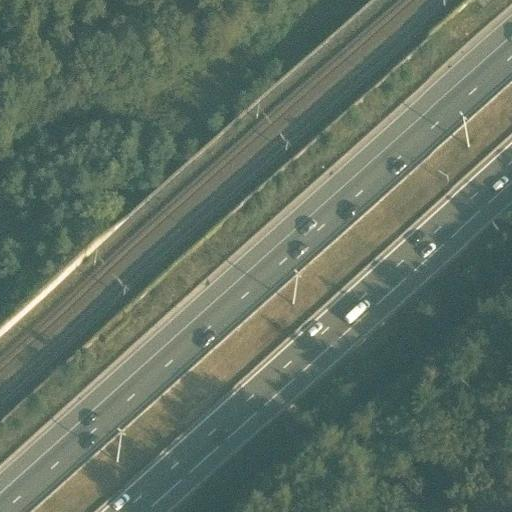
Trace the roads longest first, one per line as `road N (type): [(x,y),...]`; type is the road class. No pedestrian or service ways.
road 1 (motorway): [(511,60),(0,511)]
road 2 (motorway): [(131,511),(511,168)]
